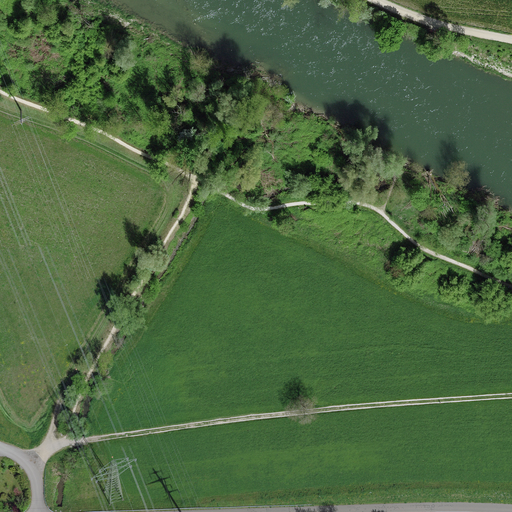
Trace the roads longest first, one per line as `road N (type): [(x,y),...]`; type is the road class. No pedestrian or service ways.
road 1 (track): [(0,450),(511,394)]
road 2 (track): [(378,0),(511,39)]
